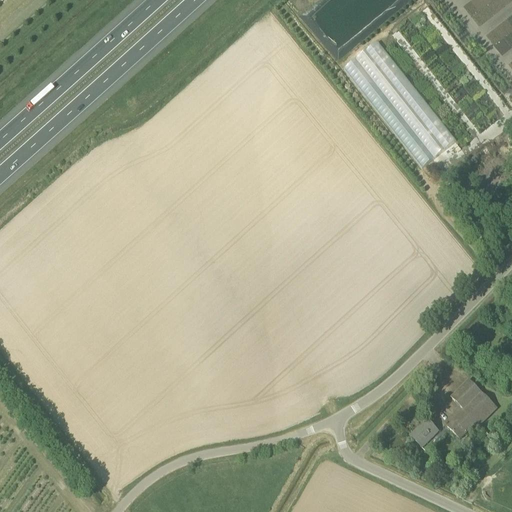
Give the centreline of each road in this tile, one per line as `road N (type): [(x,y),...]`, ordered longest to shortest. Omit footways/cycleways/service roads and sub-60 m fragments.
road 1 (motorway): [(0,174),(194,0)]
road 2 (unclassified): [(117,511),(158,474),(201,455),(269,444),(334,421)]
road 3 (unclassified): [(334,421),(389,385),(511,262)]
road 4 (motorway): [(155,0),(0,141)]
road 5 (unclassified): [(462,511),(356,461),(334,421)]
